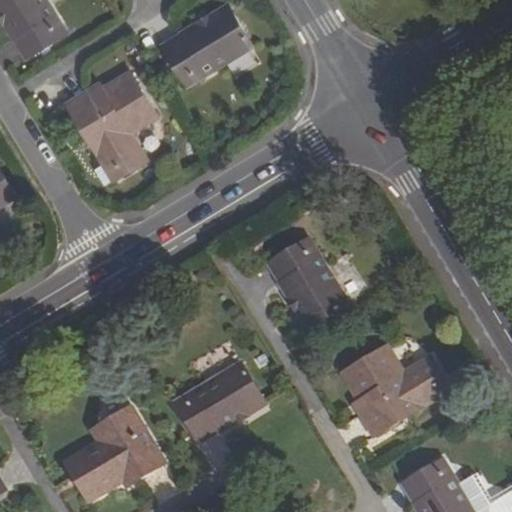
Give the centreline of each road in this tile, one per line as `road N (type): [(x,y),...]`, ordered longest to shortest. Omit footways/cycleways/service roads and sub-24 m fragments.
road 1 (tertiary): [(106,261),(368,107)]
road 2 (tertiary): [(368,107),(511,346)]
road 3 (residential): [(238,287),(366,511)]
road 4 (residential): [(0,101),(106,261)]
road 5 (tertiary): [(368,107),(511,21)]
road 6 (residential): [(0,101),(140,14)]
road 7 (tertiary): [(0,326),(106,261)]
road 8 (tertiary): [(305,0),(368,107)]
